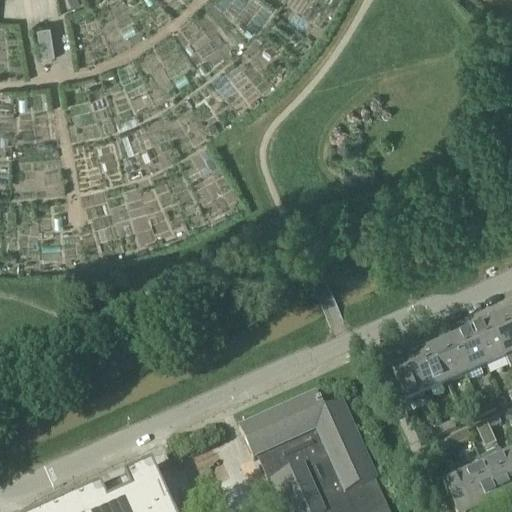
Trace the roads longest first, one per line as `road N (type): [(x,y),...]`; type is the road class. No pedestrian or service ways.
road 1 (residential): [(511,277),(365,332),(0,499)]
road 2 (track): [(199,0),(125,59),(54,81),(0,85)]
road 3 (track): [(76,225),(54,81)]
